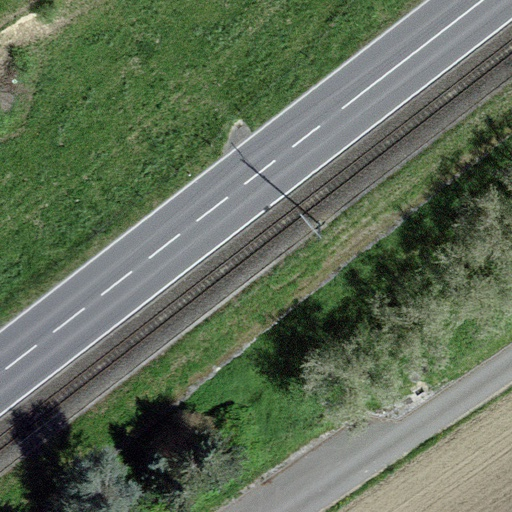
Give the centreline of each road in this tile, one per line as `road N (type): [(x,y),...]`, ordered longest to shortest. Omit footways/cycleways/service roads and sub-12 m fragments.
road 1 (secondary): [(0,372),(475,0)]
road 2 (track): [(511,350),(281,511)]
